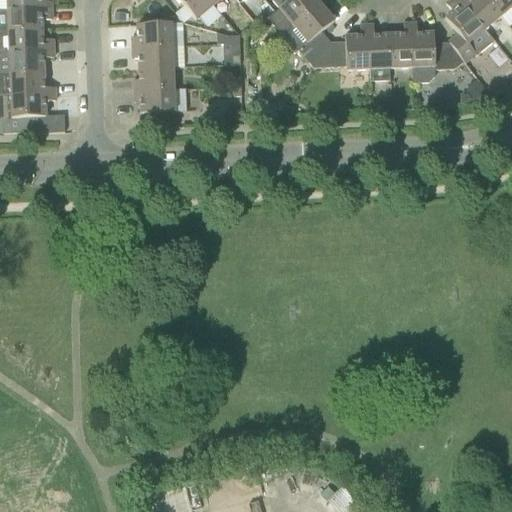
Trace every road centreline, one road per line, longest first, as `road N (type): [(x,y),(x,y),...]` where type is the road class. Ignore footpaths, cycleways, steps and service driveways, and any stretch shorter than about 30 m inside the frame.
road 1 (tertiary): [(95,168),(459,152),(511,136)]
road 2 (residential): [(98,0),(91,22),(95,168)]
